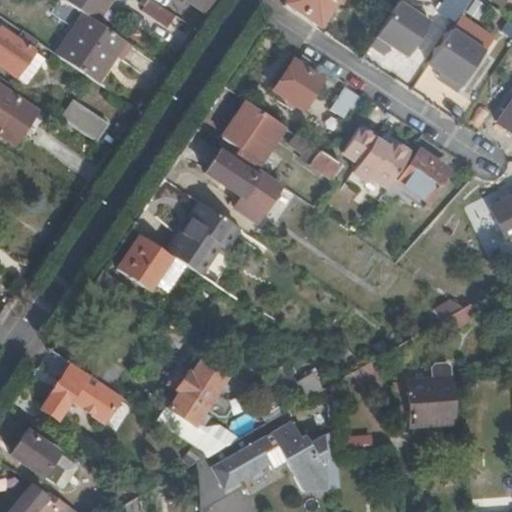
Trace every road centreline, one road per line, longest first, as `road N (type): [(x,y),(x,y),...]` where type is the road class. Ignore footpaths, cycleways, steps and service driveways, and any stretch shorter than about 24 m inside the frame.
road 1 (residential): [(0,367),(242,1)]
road 2 (residential): [(242,1),(487,161)]
